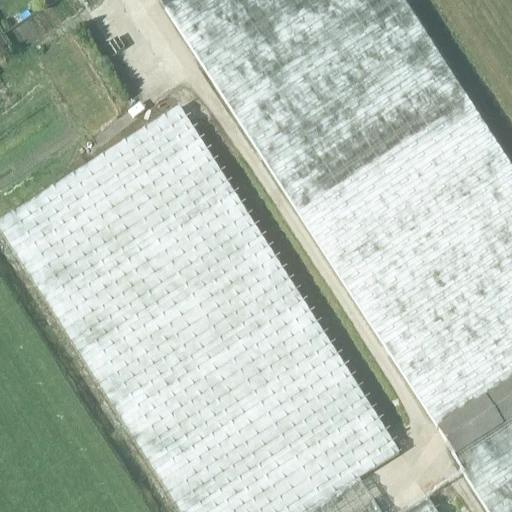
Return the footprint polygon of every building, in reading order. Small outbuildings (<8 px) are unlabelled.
[(157,0),(165,11),(181,0),(157,0)] [(437,430),(511,381),(511,170),(401,0),(181,0),(165,11),(437,430)] [(25,26),(23,17),(12,19),(13,28),(25,26)] [(0,222),(0,232),(178,511),(433,511),(427,501),(409,511),(378,511),(358,482),(399,455),(261,239),(178,109),(0,222)] [(511,422),(511,381),(437,430),(455,460),(511,422)] [(511,511),(511,422),(455,460),(462,470),(459,472),(485,511),(511,511)]
